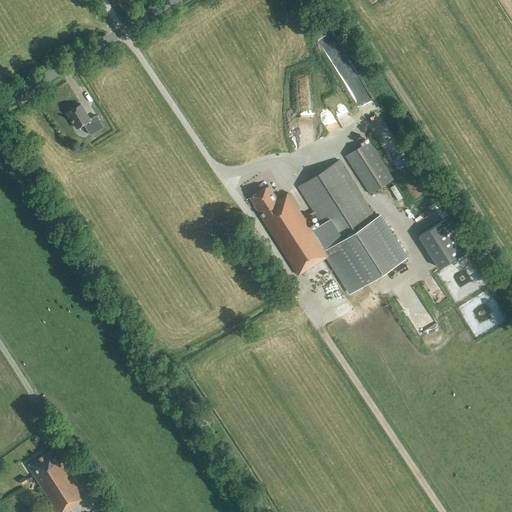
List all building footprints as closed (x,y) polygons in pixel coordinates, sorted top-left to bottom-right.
[(349,98),(340,105),(343,109),(352,102),(349,98)] [(103,127),(96,115),(90,119),(80,104),(66,113),(76,128),(83,124),(90,135),(103,127)] [(309,104),(309,145),(322,145),(321,104),(309,104)] [(333,121),(342,136),(351,130),(342,116),(333,121)] [(400,128),(394,130),(397,140),(403,138),(400,128)] [(345,156),(369,193),(393,179),(369,141),(345,156)] [(408,256),(380,213),(375,217),(339,160),(297,187),(313,211),(333,244),(324,249),(304,217),(288,193),(277,200),(268,185),(250,197),(259,211),(258,212),(298,275),(326,257),(349,294),(408,256)] [(409,201),(413,209),(420,206),(416,198),(409,201)] [(465,296),(488,282),(475,259),(465,264),(466,267),(453,275),(465,296)] [(441,270),(428,277),(433,285),(426,290),(438,309),(447,303),(443,297),(454,291),(441,270)] [(340,285),(334,274),(304,293),(310,303),(340,285)] [(53,448),(27,465),(57,511),(60,511),(84,497),(53,448)]
